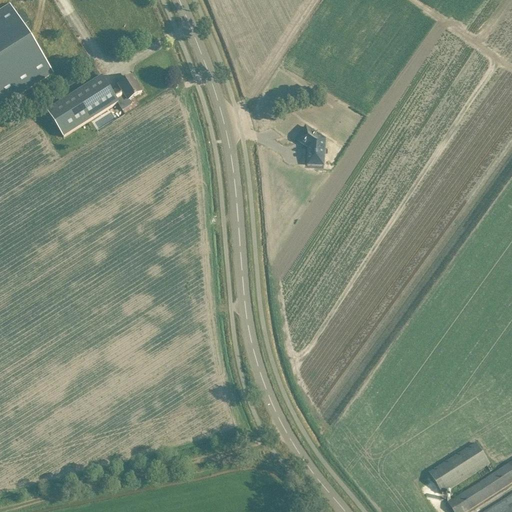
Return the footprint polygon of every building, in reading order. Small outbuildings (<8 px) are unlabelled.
[(325,82),(368,8),(352,0),(337,0),(299,67),(325,82)] [(9,4),(0,9),(0,108),(54,74),(9,4)] [(341,94),(367,108),(408,34),(382,20),(341,94)] [(93,83),(47,112),(64,139),(118,104),(123,112),(132,106),(129,101),(134,98),(135,98),(142,93),(132,78),(126,82),(124,79),(117,84),(121,89),(113,94),(102,77),(93,83)] [(306,128),(297,141),(308,149),(307,166),(324,167),(325,140),(306,128)] [(429,474),(433,480),(442,496),(490,466),(476,444),(429,474)] [(511,462),(509,465),(448,504),(453,511),(467,511),(511,483),(511,462)] [(511,511),(511,495),(485,511),(511,511)]
